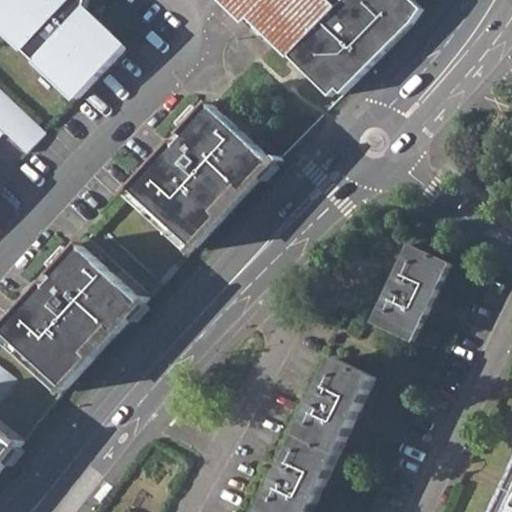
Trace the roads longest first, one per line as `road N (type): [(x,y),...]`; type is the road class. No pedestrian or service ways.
road 1 (residential): [(0,253),(206,37)]
road 2 (residential): [(419,511),(511,318)]
road 3 (residential): [(234,283),(280,323),(282,347),(220,456)]
road 4 (tertiary): [(348,167),(234,283)]
road 5 (tertiary): [(499,0),(401,123)]
road 6 (tertiary): [(234,283),(130,396)]
road 7 (tertiary): [(130,396),(33,511)]
road 8 (residential): [(399,167),(511,251)]
